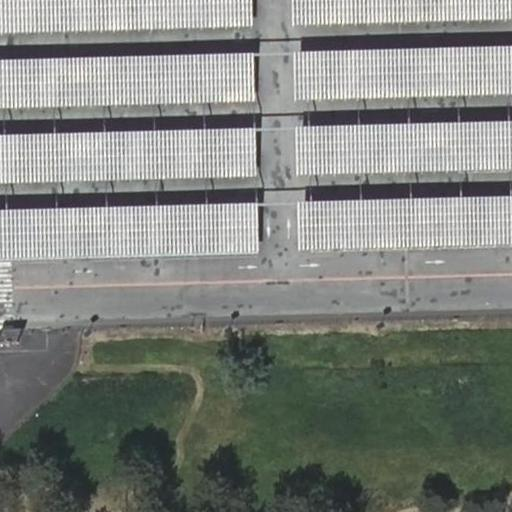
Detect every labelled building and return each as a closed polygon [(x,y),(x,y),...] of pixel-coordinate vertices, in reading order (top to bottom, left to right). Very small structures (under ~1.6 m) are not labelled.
[(248,0),(0,0),(0,34),(250,28),(248,0)] [(511,0),(290,0),(291,28),(511,21),(511,0)] [(511,47),(292,53),(293,102),(511,95),(511,47)] [(251,54),(0,61),(0,109),(252,103),(251,54)] [(511,123),(294,129),(295,177),(511,171),(511,123)] [(251,129),(0,136),(0,184),(252,178),(251,129)] [(511,197),(297,203),(298,252),(511,245),(511,197)] [(254,205),(0,211),(0,260),(256,253),(254,205)]
